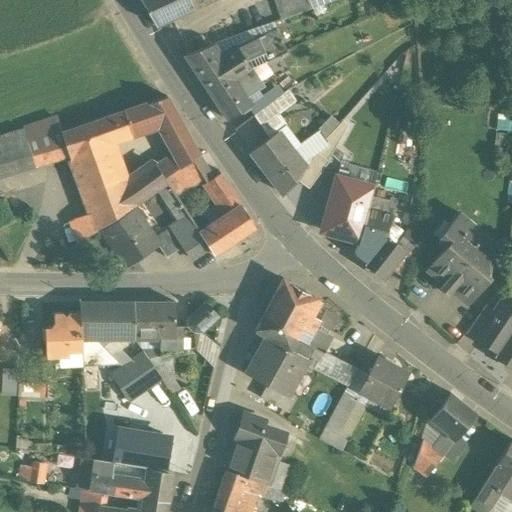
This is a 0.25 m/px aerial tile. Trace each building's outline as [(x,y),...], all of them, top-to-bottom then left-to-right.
[(140,0),(156,26),(194,9),(188,0),(140,0)] [(188,0),(194,9),(208,3),(206,0),(188,0)] [(291,0),(273,0),(281,20),(297,14),(291,0)] [(305,0),(291,0),(297,14),(309,10),(305,0)] [(305,0),(309,10),(337,0),(305,0)] [(275,30),(237,48),(251,69),(287,53),(275,30)] [(236,47),(219,58),(211,46),(184,55),(210,95),(234,80),(251,69),(237,48),(236,47)] [(283,94),(268,72),(257,79),(266,92),(272,102),(274,101),(283,94)] [(234,80),(210,95),(227,121),(247,107),(251,105),(250,104),(234,80)] [(283,94),(274,101),(282,112),(295,102),(289,90),(283,94)] [(266,92),(250,104),(251,105),(247,107),(253,116),(272,102),(266,92)] [(192,144),(167,98),(124,112),(131,136),(159,126),(175,155),(192,144)] [(272,102),(253,116),(261,128),(277,116),(282,112),(274,101),(272,102)] [(124,112),(102,120),(111,144),(131,136),(124,112)] [(277,116),(261,128),(268,138),(277,132),(285,126),(277,116)] [(333,116),(320,128),(327,137),(341,125),(333,116)] [(55,119),(34,126),(34,129),(23,131),(35,168),(69,158),(61,134),(55,119)] [(111,144),(102,120),(61,134),(69,158),(87,207),(125,184),(111,144)] [(22,130),(0,136),(0,179),(35,168),(23,131),(22,130)] [(268,138),(250,152),(259,165),(286,144),(277,132),(268,138)] [(320,132),(296,148),(300,154),(305,150),(311,159),(329,147),(320,132)] [(396,158),(414,158),(415,133),(397,132),(396,158)] [(175,155),(155,168),(154,167),(125,184),(87,207),(90,214),(96,231),(156,192),(168,185),(164,179),(179,168),(180,169),(189,162),(199,155),(192,144),(175,155)] [(286,144),(259,165),(283,195),(297,180),(305,169),(286,144)] [(241,206),(206,152),(199,156),(199,155),(189,162),(205,186),(206,186),(216,198),(216,199),(227,216),(241,206)] [(305,169),(297,180),(308,189),(327,162),(317,155),(310,160),(312,161),(305,169)] [(189,162),(180,169),(179,168),(164,179),(168,185),(177,198),(205,186),(189,162)] [(357,243),(372,183),(335,173),(319,233),(357,243)] [(177,198),(168,185),(156,192),(177,223),(188,215),(177,198)] [(389,203),(371,198),(368,210),(391,217),(394,210),(396,202),(390,200),(389,203)] [(3,201),(0,201),(0,223),(9,221),(3,201)] [(200,233),(199,234),(209,248),(214,256),(255,228),(241,206),(227,216),(200,233)] [(391,217),(368,210),(354,254),(354,255),(383,279),(391,270),(404,252),(395,246),(385,237),(391,217)] [(415,218),(394,210),(391,217),(385,237),(395,246),(407,230),(408,230),(415,218)] [(134,212),(103,232),(125,266),(157,246),(153,239),(134,212)] [(90,214),(73,221),(81,241),(96,231),(90,214)] [(488,240),(458,214),(447,227),(452,231),(441,244),(444,247),(425,270),(441,284),(437,289),(447,297),(451,292),(467,305),(488,280),(478,271),(486,261),(488,240)] [(177,223),(170,227),(184,247),(192,259),(209,248),(199,234),(200,233),(188,215),(177,223)] [(184,247),(170,227),(153,239),(157,246),(165,259),(184,247)] [(408,230),(407,230),(395,246),(404,252),(409,245),(412,248),(420,238),(408,230)] [(404,252),(391,270),(407,280),(417,251),(412,248),(409,245),(404,252)] [(317,299),(282,280),(254,331),(267,338),(299,357),(306,345),(296,340),(301,329),(312,335),(313,334),(317,326),(325,311),(314,305),(317,299)] [(511,305),(503,300),(493,315),(493,316),(478,339),(477,341),(497,354),(511,330),(511,305)] [(106,303),(79,303),(80,312),(81,338),(82,338),(97,339),(107,338),(106,303)] [(133,303),(107,303),(106,303),(107,338),(133,338),(133,303)] [(174,303),(133,303),(133,338),(159,338),(174,338),(174,331),(174,303)] [(216,316),(205,305),(206,304),(204,303),(203,304),(204,304),(188,318),(187,319),(188,319),(187,325),(187,326),(187,327),(188,327),(192,331),(192,332),(193,332),(194,332),(200,332),(200,333),(202,332),(217,318),(218,317),(217,316),(216,316)] [(483,309),(467,332),(478,339),(493,316),(493,315),(483,309)] [(337,317),(325,311),(317,326),(329,332),(337,317)] [(61,313),(53,314),(53,323),(49,328),(41,328),(41,340),(45,340),(46,360),(65,359),(64,354),(81,353),(81,338),(80,312),(69,313),(65,316),(61,313)] [(313,334),(312,335),(301,329),(296,340),(306,345),(323,355),(324,353),(325,354),(324,342),(326,337),(313,334)] [(511,330),(497,354),(495,357),(511,368),(511,330)] [(192,331),(174,331),(174,338),(159,338),(160,349),(193,348),(193,332),(192,332),(192,331)] [(97,339),(82,338),(84,369),(120,365),(97,339)] [(299,357),(267,338),(247,373),(267,384),(283,393),(284,392),(302,359),(299,357)] [(323,355),(306,345),(299,357),(302,359),(307,361),(305,365),(315,370),(323,355)] [(175,392),(147,348),(142,351),(143,353),(160,380),(170,395),(175,392)] [(144,356),(143,353),(123,367),(140,393),(149,388),(160,380),(144,356)] [(323,355),(315,370),(325,375),(333,358),(325,354),(324,353),(323,355)] [(344,364),(333,358),(325,375),(336,381),(344,364)] [(407,374),(389,365),(388,367),(376,360),(358,393),(388,409),(407,374)] [(355,370),(344,364),(336,381),(335,382),(346,387),(355,370)] [(131,399),(140,393),(123,367),(113,373),(131,399)] [(47,384),(34,383),(34,370),(18,369),(17,397),(46,399),(47,384)] [(283,393),(267,384),(259,398),(285,413),(294,397),(284,392),(283,393)] [(343,392),(324,427),(338,435),(357,399),(343,392)] [(475,414),(449,394),(441,404),(437,400),(430,410),(434,413),(428,420),(444,432),(430,448),(441,457),(475,414)] [(263,421),(243,414),(235,439),(236,439),(225,470),(251,479),(250,480),(259,483),(259,482),(266,485),(277,452),(272,450),(278,432),(261,426),(263,421)] [(164,472),(170,439),(119,430),(112,464),(147,469),(164,472)] [(511,440),(494,467),(511,479),(511,440)] [(430,448),(421,441),(413,465),(427,476),(441,457),(430,448)] [(112,464),(83,459),(79,482),(59,477),(57,486),(84,490),(90,491),(105,493),(111,475),(112,464)] [(147,469),(112,464),(111,475),(145,481),(147,469)] [(45,484),(47,466),(34,465),(34,470),(21,468),(19,481),(45,484)] [(511,479),(494,467),(483,484),(494,490),(511,500),(511,498),(511,479)] [(172,473),(147,469),(145,481),(111,475),(105,493),(142,499),(143,498),(167,503),(172,473)] [(251,479),(225,470),(212,510),(218,511),(249,511),(259,483),(250,480),(251,479)] [(483,484),(474,499),(484,505),(494,490),(483,484)] [(105,493),(90,491),(84,490),(83,500),(89,501),(86,511),(98,511),(99,508),(103,509),(105,493)] [(165,511),(167,503),(143,498),(142,499),(140,511),(127,509),(126,511),(123,511),(103,509),(99,508),(98,511),(165,511)]
